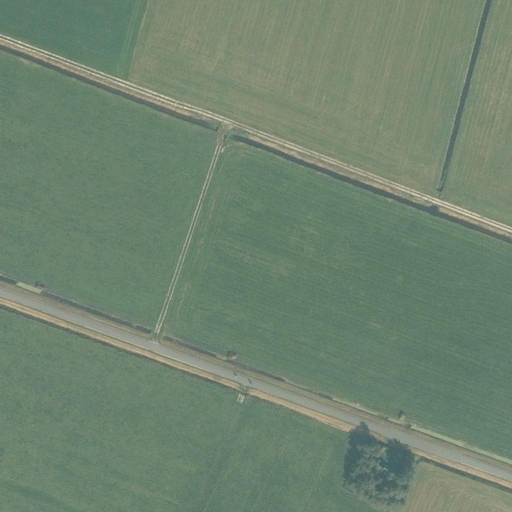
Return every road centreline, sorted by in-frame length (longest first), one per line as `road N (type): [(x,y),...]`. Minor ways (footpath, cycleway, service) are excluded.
road 1 (track): [(511,231),(0,39)]
road 2 (unclassified): [(511,478),(0,292)]
road 3 (track): [(225,123),(151,347)]
